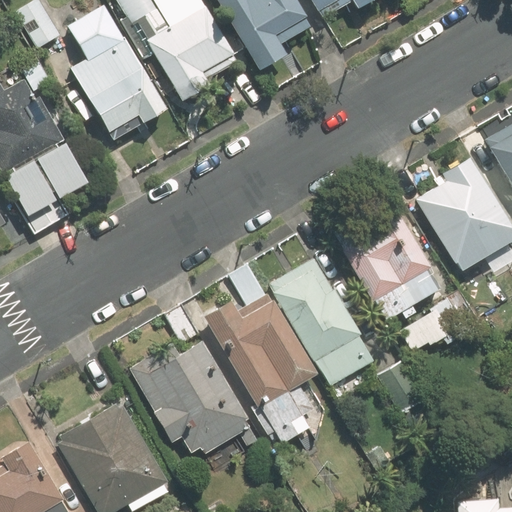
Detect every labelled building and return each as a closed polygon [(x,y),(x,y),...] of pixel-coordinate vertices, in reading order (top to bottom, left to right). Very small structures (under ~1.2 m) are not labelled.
[(35,50),(59,36),(38,0),(35,0),(13,13),(35,50)] [(120,0),(179,102),(207,86),(201,75),(228,59),(193,0),(169,0),(157,7),(153,0),(120,0)] [(294,0),(215,0),(256,71),(285,54),(275,36),(305,18),(294,0)] [(348,0),(355,10),(372,0),(309,0),(317,12),(338,0),(348,0)] [(110,141),(163,110),(102,5),(65,27),(85,60),(69,70),(110,141)] [(84,185),(23,80),(2,92),(0,88),(0,170),(33,227),(62,210),(57,200),(84,185)] [(511,127),(484,144),(499,169),(489,175),(507,203),(511,199),(511,127)] [(511,235),(466,157),(432,177),(436,184),(412,198),(455,272),(511,238),(511,235)] [(367,210),(379,233),(360,244),(347,221),(330,230),(380,321),(438,289),(388,198),(367,210)] [(309,257),(264,287),(329,385),(374,355),(309,257)] [(195,301),(183,308),(265,435),(272,431),(281,444),(321,419),(298,384),(316,372),(246,263),(226,276),(242,301),(232,308),(225,297),(202,312),(195,301)] [(428,346),(438,338),(444,346),(466,329),(443,298),(389,340),(403,357),(424,340),(428,346)] [(176,305),(163,312),(181,344),(194,337),(176,305)] [(155,353),(127,369),(168,441),(179,435),(189,452),(199,446),(204,455),(238,435),(244,446),(257,439),(200,339),(161,362),(155,353)] [(428,407),(400,358),(373,374),(402,423),(428,407)] [(130,511),(169,489),(117,401),(52,439),(95,511),(114,511),(126,505),(130,511)] [(66,511),(25,441),(0,455),(0,459),(3,464),(0,466),(0,511),(66,511)] [(511,511),(511,507),(495,509),(495,498),(468,500),(468,511),(511,511)]
